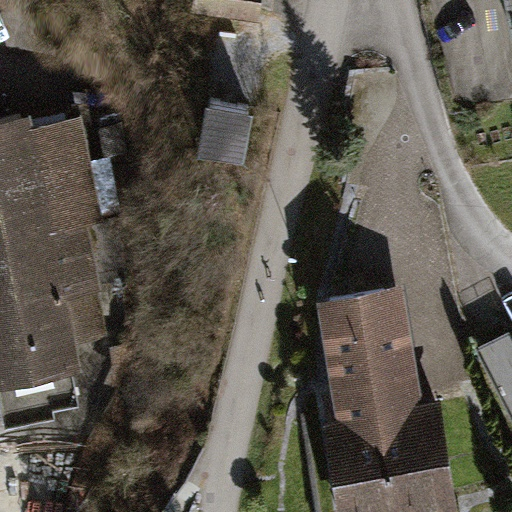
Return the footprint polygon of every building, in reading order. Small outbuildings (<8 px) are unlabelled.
[(260,0),(194,0),(194,10),(258,19),(260,0)] [(28,110),(0,114),(0,407),(2,420),(51,411),(49,403),(76,398),(65,337),(102,330),(82,221),(95,219),(75,110),(29,119),(28,110)] [(204,170),(246,179),(260,120),(218,110),(204,170)] [(399,290),(315,302),(346,511),(453,511),(436,391),(415,394),(399,290)] [(511,337),(480,351),(506,410),(511,407),(511,337)]
